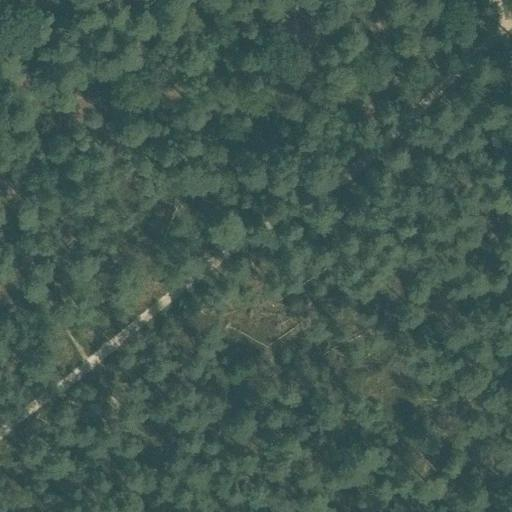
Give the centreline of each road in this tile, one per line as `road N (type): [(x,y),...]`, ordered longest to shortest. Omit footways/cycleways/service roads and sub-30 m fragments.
road 1 (track): [(511,15),(337,181),(239,243),(0,433)]
road 2 (track): [(0,213),(87,364),(192,511)]
